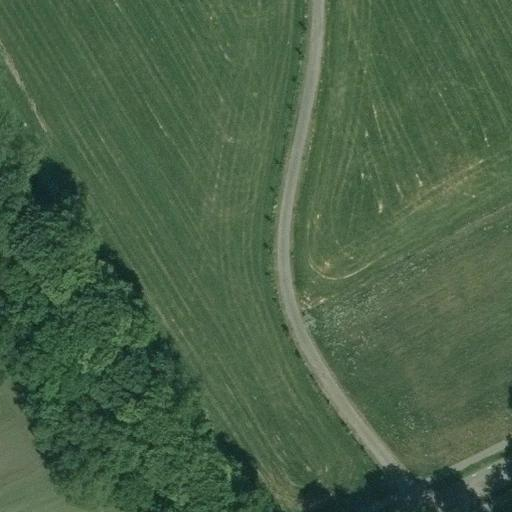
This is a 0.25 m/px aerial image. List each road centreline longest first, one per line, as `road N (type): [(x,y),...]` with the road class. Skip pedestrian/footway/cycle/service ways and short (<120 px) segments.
road 1 (unclassified): [(424,511),(310,351),(289,278),(326,0)]
road 2 (track): [(153,511),(0,246)]
